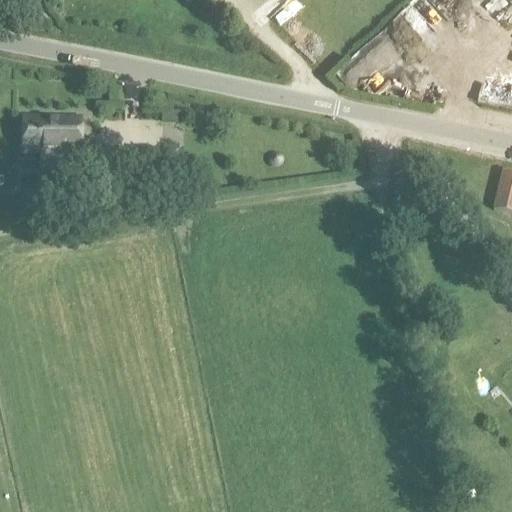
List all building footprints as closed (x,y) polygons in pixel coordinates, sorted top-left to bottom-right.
[(470,11),(478,0),(464,0),(461,5),(470,11)] [(511,40),(503,30),(485,47),(496,59),(511,44),(511,40)] [(347,77),(356,78),(361,54),(351,53),(347,77)] [(189,140),(187,101),(140,103),(142,142),(189,140)] [(93,139),(119,140),(120,103),(94,103),(93,139)] [(20,145),(20,151),(24,151),(24,156),(40,156),(43,156),(72,156),(78,156),(80,156),(81,120),(77,120),(77,116),(61,116),(61,120),(50,120),(50,116),(45,116),(45,120),(25,120),(25,123),(20,123),(20,131),(25,131),(24,145),(20,145)] [(162,166),(112,165),(112,189),(162,190),(162,166)] [(511,175),(502,173),(493,212),(511,216),(511,175)] [(501,399),(489,410),(498,419),(510,407),(501,399)]
